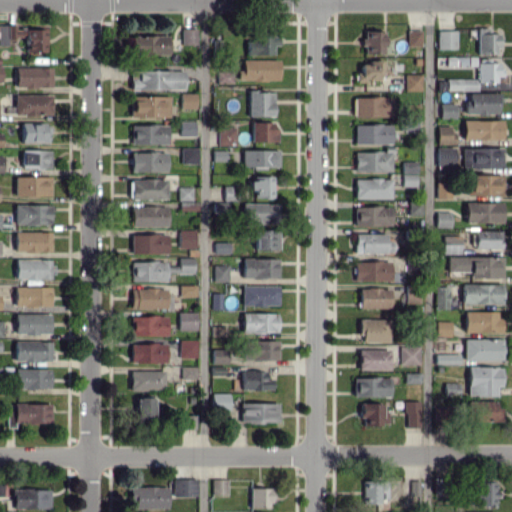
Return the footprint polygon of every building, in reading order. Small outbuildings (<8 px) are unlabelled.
[(24,38),(24,52),(45,52),(44,28),(14,29),(14,24),(0,24),(0,45),(6,45),(6,38),(24,38)] [(180,43),(195,44),(196,28),(180,27),(180,43)] [(475,53),(496,53),(495,33),(487,33),(487,27),(475,27),(475,53)] [(382,30),(361,30),(361,53),(382,53),(382,30)] [(420,45),(420,30),(405,30),(405,45),(420,45)] [(454,48),(454,30),(436,30),(435,48),(454,48)] [(271,54),(271,45),(276,45),(276,33),(253,32),(253,40),(244,40),(244,54),(271,54)] [(167,54),(167,35),(130,35),(130,54),(167,54)] [(277,59),(239,59),(239,69),(235,69),(235,80),(277,80),(277,59)] [(358,61),(358,73),(354,73),(354,80),(380,80),(380,61),(358,61)] [(444,89),(476,89),(476,82),(498,82),(497,62),(475,62),(475,78),(444,79),(444,89)] [(14,87),(50,87),(50,67),(14,66),(14,87)] [(182,70),(129,71),(129,89),(182,88),(182,70)] [(231,71),(215,71),(215,82),(231,82),(231,71)] [(419,74),(403,73),(403,90),(419,90),(419,74)] [(271,116),(271,91),(246,91),(246,115),(271,116)] [(194,92),(179,93),(179,108),(194,108),(194,92)] [(496,114),(496,92),(464,92),(464,114),(496,114)] [(49,93),(12,94),(13,115),(50,115),(49,93)] [(168,96),(128,95),(128,116),(168,117),(168,96)] [(351,116),(389,116),(389,96),(351,97),(351,116)] [(454,103),(438,103),(438,118),(454,118),(454,103)] [(418,117),(418,104),(404,104),(404,118),(418,117)] [(193,120),(178,121),(178,136),(194,135),(193,120)] [(500,120),(460,120),(460,139),(500,139),(500,120)] [(274,142),(274,122),(249,121),(248,142),(274,142)] [(48,142),(48,123),(20,122),(19,142),(48,142)] [(352,144),(389,144),(389,124),(352,123),(352,144)] [(129,144),(165,144),(165,124),(129,124),(129,144)] [(435,144),(451,143),(451,125),(435,126),(435,144)] [(216,145),(234,144),(234,126),(216,126),(216,145)] [(196,147),(178,147),(178,163),(196,163),(196,147)] [(434,166),(453,167),(453,147),(435,147),(434,166)] [(500,167),(499,147),(460,147),(460,168),(500,167)] [(49,150),(21,149),(21,167),(49,167),(49,150)] [(277,149),(240,150),(240,166),(277,166),(277,149)] [(130,151),(129,171),(164,171),(165,152),(130,151)] [(352,151),(352,171),(389,171),(389,151),(352,151)] [(414,161),(400,161),(400,185),(415,185),(414,161)] [(465,195),(500,195),(500,174),(465,174),(465,195)] [(270,198),(271,176),(250,175),(249,197),(270,198)] [(49,176),(12,176),(13,196),(50,195),(49,176)] [(128,198),(164,199),(164,179),(129,178),(128,198)] [(352,198),(389,198),(389,178),(352,178),(352,198)] [(433,198),(449,198),(449,182),(434,181),(433,198)] [(175,199),(190,200),(190,187),(176,186),(175,199)] [(419,215),(420,201),(406,201),(406,214),(419,215)] [(500,202),(462,201),(462,222),(500,223),(500,202)] [(240,222),(276,223),(277,203),(241,202),(240,222)] [(12,224),(50,224),(50,205),(13,204),(12,224)] [(351,225),(389,225),(388,205),(351,206),(351,225)] [(129,226),(165,227),(165,206),(129,206),(129,226)] [(433,226),(448,227),(449,211),(433,211),(433,226)] [(277,230),(253,229),(252,249),(276,250),(277,230)] [(193,230),(176,230),(177,248),(193,247),(193,230)] [(472,248),(500,247),(499,230),(472,230),(472,248)] [(50,232),(13,231),(13,251),(49,252),(50,232)] [(165,234),(129,233),(128,253),(164,253),(165,234)] [(383,233),(352,233),(352,252),(391,252),(392,240),(383,240),(383,233)] [(440,253),(458,253),(458,236),(440,235),(440,253)] [(500,256),(445,255),(445,271),(467,271),(467,277),(500,277),(500,256)] [(129,280),(164,280),(164,272),(191,272),(191,257),(176,257),(176,266),(164,266),(164,261),(129,261),(129,280)] [(276,258),(240,257),(239,277),(276,278),(276,258)] [(49,259),(13,258),(13,278),(49,279),(49,259)] [(352,280),(388,280),(388,260),(352,261),(352,280)] [(226,264),(211,265),(211,281),(226,281),(226,264)] [(500,303),(500,283),(459,283),(459,303),(500,303)] [(49,306),(50,286),(13,285),(12,305),(49,306)] [(276,285),(239,285),(240,306),(277,305),(276,285)] [(447,308),(447,286),(433,286),(432,308),(447,308)] [(356,287),(357,308),(388,307),(387,287),(356,287)] [(129,308),(170,308),(170,295),(164,295),(164,288),(129,288),(129,308)] [(219,309),(219,293),(209,293),(208,309),(219,309)] [(194,311),(175,312),(176,330),(194,330),(194,311)] [(461,331),(498,332),(498,311),(462,311),(461,331)] [(276,332),(275,312),(239,312),(240,332),(276,332)] [(49,333),(49,313),(13,313),(13,334),(49,333)] [(129,316),(129,335),(164,334),(164,315),(129,316)] [(387,342),(387,319),(357,318),(357,341),(387,342)] [(448,336),(449,321),(434,320),(433,335),(448,336)] [(461,359),(500,360),(500,338),(461,338),(461,359)] [(194,357),(195,339),(177,339),(177,357),(194,357)] [(49,341),(13,340),(12,360),(49,361),(49,341)] [(276,340),(245,340),(244,349),(239,349),(239,359),(276,360),(276,340)] [(163,362),(163,342),(129,343),(129,363),(163,362)] [(417,345),(397,345),(397,364),(417,364),(417,345)] [(210,364),(225,363),(224,348),(209,349),(210,364)] [(387,369),(387,348),(356,348),(356,369),(387,369)] [(433,354),(433,364),(457,363),(457,353),(433,354)] [(194,366),(178,366),(179,379),(195,379),(194,366)] [(494,395),(494,386),(500,386),(500,366),(465,367),(465,396),(494,395)] [(13,387),(48,388),(49,368),(13,367),(13,387)] [(128,389),(161,390),(162,370),(128,370),(128,389)] [(270,390),(270,379),(264,379),(264,371),(239,370),(239,389),(270,390)] [(351,396),(387,396),(387,377),(351,377),(351,396)] [(457,395),(457,382),(442,382),(442,395),(457,395)] [(227,393),(209,393),(209,409),(227,410),(227,393)] [(134,419),(151,418),(151,397),(133,397),(134,419)] [(418,426),(417,400),(402,401),(403,427),(418,426)] [(467,421),(498,421),(497,401),(467,401),(467,421)] [(47,403),(6,402),(5,422),(47,423),(47,403)] [(276,402),(238,402),(238,422),(276,422),(276,402)] [(359,425),(386,424),(386,410),(380,410),(380,402),(359,403),(359,425)] [(194,414),(183,415),(184,428),(194,428),(194,414)] [(171,496),(195,496),(195,479),(171,478),(171,496)] [(225,494),(225,479),(209,479),(209,494),(225,494)] [(360,503),(377,503),(377,498),(384,498),(384,480),(360,480),(360,503)] [(494,482),(472,481),(471,505),(493,505),(494,482)] [(126,506),(165,507),(165,486),(126,486),(126,506)] [(269,508),(269,487),(248,487),(247,507),(269,508)] [(48,508),(48,488),(11,488),(11,507),(48,508)]
